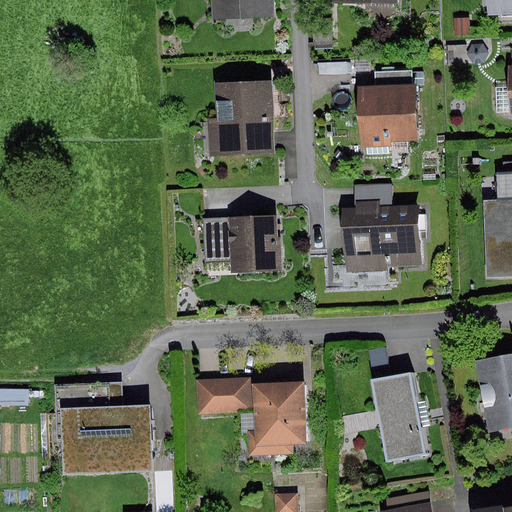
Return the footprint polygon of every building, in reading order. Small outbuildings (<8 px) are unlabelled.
[(214,0),(215,20),(276,19),(275,0),(214,0)] [(511,0),(493,0),(494,15),(511,14),(511,0)] [(336,18),(316,19),(318,49),(338,48),(336,18)] [(472,18),(457,18),(457,36),(472,36),(472,18)] [(378,72),(378,86),(416,84),(415,70),(378,72)] [(224,126),(208,127),(209,157),(279,156),(278,83),(223,84),(224,126)] [(378,86),(362,87),(366,148),(395,146),(395,141),(427,140),(424,84),(416,84),(378,86)] [(508,206),(487,206),(489,280),(511,279),(511,178),(507,179),(508,206)] [(358,186),(359,209),(396,207),(395,184),(358,186)] [(359,209),(350,209),(353,272),(428,269),(426,206),(396,207),(359,209)] [(282,217),(235,218),(236,261),(236,275),(283,274),(282,217)] [(236,261),(235,218),(205,219),(206,262),(236,261)] [(511,355),(482,360),(492,433),(511,430),(511,355)] [(417,374),(378,381),(393,460),(432,453),(425,415),(417,374)] [(253,378),(202,381),(204,417),(254,414),(253,378)] [(308,385),(259,387),(261,435),(252,436),(253,459),(296,457),(296,447),(310,446),(308,395),(308,385)] [(31,390),(0,390),(0,407),(32,407),(31,390)] [(158,405),(69,408),(71,473),(160,470),(158,405)] [(299,511),(300,494),(278,495),(278,511),(299,511)]
